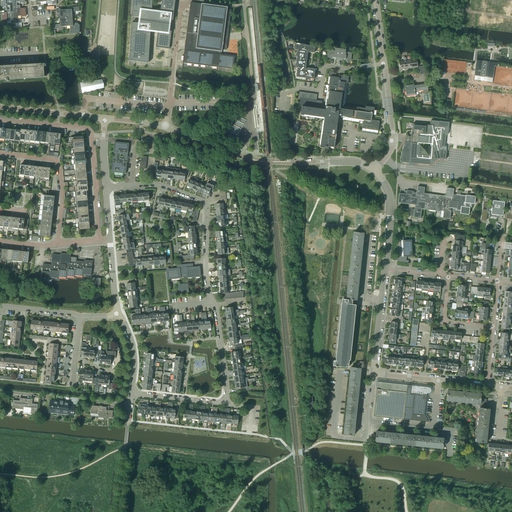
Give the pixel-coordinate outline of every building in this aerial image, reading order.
[(0,0),(1,8),(6,7),(6,6),(9,6),(10,9),(6,10),(6,13),(14,13),(13,9),(12,0),(0,0)] [(12,0),(13,9),(20,9),(20,5),(16,5),(16,2),(20,2),(20,3),(24,3),(25,3),(24,0),(12,0)] [(131,23),(129,61),(148,63),(150,31),(158,32),(156,47),(160,48),(163,48),(168,49),(169,49),(172,26),(169,26),(170,20),(173,20),(175,0),(161,0),(160,12),(152,11),(152,0),(132,0),(132,17),(140,18),(139,23),(131,23)] [(182,63),(183,63),(233,69),(235,56),(223,55),(221,55),(221,52),(222,52),(221,52),(222,50),(222,49),(226,49),(226,50),(231,10),(227,10),(227,7),(190,3),(182,63)] [(66,10),(66,19),(72,18),(72,12),(79,11),(79,7),(69,8),(69,10),(66,10)] [(20,9),(13,9),(14,13),(14,23),(16,23),(21,23),(21,19),(17,19),(17,16),(21,16),(21,17),(26,17),(25,8),(20,9)] [(59,13),(60,19),(66,19),(66,10),(61,10),(61,8),(56,9),(57,13),(59,13)] [(6,13),(1,13),(2,22),(7,21),(7,27),(16,27),(22,26),(21,23),(16,23),(14,23),(14,13),(6,13)] [(66,19),(67,26),(71,26),(71,33),(74,33),(79,33),(79,25),(77,23),(73,24),(72,18),(66,19)] [(63,27),(67,26),(66,19),(60,19),(60,24),(53,25),(53,29),(63,29),(63,27)] [(297,56),(296,60),(306,62),(308,52),(314,53),(313,53),(313,50),(314,51),(315,46),(305,45),(295,43),(294,47),(296,48),(295,50),(294,50),(297,50),(297,53),(298,53),(298,56),(297,56)] [(335,60),(339,60),(340,49),(335,48),(335,51),(329,50),(328,57),(334,58),(334,57),(336,57),(335,60)] [(340,49),(339,60),(342,61),(343,58),(344,59),(350,60),(351,53),(345,53),(346,50),(340,49)] [(398,62),(400,70),(417,67),(416,59),(398,62)] [(310,79),(314,79),(315,69),(307,68),(307,69),(305,69),(306,62),(296,60),(296,64),(296,68),(295,68),(298,68),(297,71),(298,71),(298,73),(297,73),(296,77),(306,78),(310,78),(310,79)] [(474,75),(474,76),(481,77),(481,76),(484,76),(484,77),(493,78),(494,67),(497,67),(497,65),(497,64),(498,63),(476,60),(476,61),(475,71),(474,75)] [(0,79),(44,77),(44,66),(13,67),(13,66),(9,66),(4,66),(4,68),(0,68),(0,79)] [(316,102),(317,95),(311,94),(308,93),(302,93),(299,92),(299,94),(298,96),(298,99),(300,99),(298,108),(298,109),(301,109),(300,115),(324,118),(320,148),(328,149),(328,147),(334,148),(338,122),(338,120),(339,116),(343,117),(343,118),(363,121),(362,129),(378,131),(380,121),(372,120),(374,108),(365,106),(365,109),(344,106),(347,85),(349,77),(338,75),(338,78),(330,77),(329,85),(328,87),(327,95),(327,96),(326,101),(326,106),(322,105),(322,102),(318,101),(318,102),(316,102)] [(101,81),(83,84),(85,91),(103,88),(101,81)] [(413,85),(405,86),(406,96),(416,95),(415,91),(427,89),(427,84),(413,86),(413,85)] [(404,143),(400,160),(400,161),(400,162),(401,162),(402,163),(403,163),(408,163),(415,164),(430,165),(438,159),(445,160),(446,153),(447,149),(447,148),(446,148),(446,147),(446,146),(445,146),(444,146),(445,136),(446,136),(447,136),(447,135),(448,135),(448,134),(448,129),(449,123),(430,121),(430,126),(412,124),(412,130),(412,131),(412,133),(411,137),(410,137),(411,137),(408,136),(408,137),(407,143),(404,143),(404,142),(404,143)] [(114,142),(112,160),(111,173),(126,174),(129,144),(114,142)] [(155,163),(154,172),(156,173),(156,177),(161,178),(162,170),(156,169),(157,163),(155,163)] [(180,172),(179,180),(185,180),(185,178),(187,178),(190,173),(189,173),(185,172),(185,173),(180,172)] [(189,180),(187,186),(192,189),(196,179),(193,178),(192,181),(189,180)] [(196,179),(192,189),(197,191),(200,184),(201,182),(196,179)] [(200,184),(197,191),(203,193),(207,183),(206,183),(205,186),(200,184)] [(207,183),(203,193),(208,195),(211,190),(212,190),(213,186),(207,183)] [(398,203),(399,203),(401,204),(409,205),(415,205),(414,208),(414,209),(412,209),(411,216),(413,217),(413,218),(420,219),(421,209),(424,210),(426,200),(422,199),(423,194),(423,192),(424,188),(417,187),(416,193),(412,192),(406,191),(406,195),(402,194),(399,194),(398,203)] [(446,191),(445,197),(449,197),(448,208),(450,208),(451,208),(456,209),(457,202),(455,202),(456,195),(453,195),(453,189),(446,188),(446,191)] [(423,194),(422,199),(426,200),(424,210),(436,211),(438,196),(431,195),(430,195),(423,194)] [(456,195),(455,202),(457,202),(456,209),(456,210),(460,211),(460,214),(469,215),(470,204),(474,205),(475,197),(466,196),(465,197),(456,195)] [(438,196),(436,211),(441,212),(443,212),(442,218),(449,219),(450,216),(450,213),(451,208),(450,208),(448,208),(449,197),(445,197),(443,197),(438,196)] [(221,204),(215,204),(216,210),(223,209),(223,204),(227,203),(226,200),(220,201),(221,204)] [(483,209),(481,219),(486,220),(487,212),(489,212),(489,216),(498,218),(499,216),(503,216),(504,204),(505,203),(493,201),(492,206),(490,206),(488,206),(488,204),(483,203),(483,207),(487,207),(487,210),(483,209)] [(19,218),(18,229),(23,229),(27,230),(28,225),(24,224),(24,219),(19,218)] [(222,231),(215,232),(216,238),(226,237),(226,234),(225,234),(225,230),(222,230),(222,231)] [(353,233),(352,249),(362,250),(362,244),(363,244),(363,241),(363,240),(363,234),(362,233),(362,234),(360,233),(353,233)] [(397,261),(408,263),(408,261),(406,261),(406,257),(412,257),(412,240),(403,241),(403,236),(401,235),(397,261)] [(452,246),(452,252),(459,253),(462,253),(462,247),(463,248),(464,246),(464,241),(454,240),(454,246),(452,246)] [(481,247),(481,249),(484,249),(483,255),(491,256),(491,250),(488,250),(488,247),(489,244),(488,244),(488,243),(482,242),(482,243),(481,243),(481,247)] [(182,254),(178,254),(179,260),(194,258),(194,255),(197,255),(197,249),(189,250),(189,253),(187,253),(187,255),(182,256),(182,254)] [(352,249),(350,266),(360,267),(360,261),(361,260),(361,257),(362,250),(352,249)] [(43,264),(41,279),(50,280),(50,278),(58,279),(58,277),(66,278),(67,276),(75,277),(75,276),(83,277),(83,275),(91,276),(93,261),(84,260),(84,262),(76,261),(77,257),(71,257),(71,254),(61,253),(61,255),(52,254),(51,265),(43,264)] [(134,261),(128,262),(129,266),(134,266),(134,264),(136,264),(137,266),(143,266),(142,255),(139,255),(139,258),(133,259),(134,261)] [(190,264),(182,265),(183,273),(183,277),(199,276),(199,267),(191,268),(190,264)] [(179,269),(167,270),(167,279),(179,278),(183,277),(183,273),(182,265),(178,265),(179,269)] [(350,266),(348,283),(358,284),(359,278),(359,277),(360,274),(359,274),(360,267),(350,266)] [(91,277),(90,285),(100,286),(101,278),(91,277)] [(394,284),(394,286),(404,287),(404,285),(402,284),(402,281),(405,281),(405,279),(396,278),(396,280),(395,280),(394,280),(394,283),(394,284)] [(181,284),(178,287),(178,292),(179,293),(189,293),(188,286),(188,283),(184,284),(181,284)] [(348,283),(346,300),(355,301),(356,301),(356,300),(357,294),(358,291),(357,291),(357,290),(358,284),(348,283)] [(474,287),(473,294),(477,295),(476,296),(477,296),(477,297),(482,297),(483,296),(483,288),(481,288),(481,287),(478,287),(478,288),(474,287)] [(456,294),(456,297),(456,301),(463,302),(467,302),(467,298),(465,298),(465,295),(466,295),(466,293),(457,292),(457,294),(456,294)] [(334,361),(333,366),(334,366),(335,366),(335,367),(337,367),(337,366),(338,366),(338,367),(347,367),(348,364),(349,365),(349,361),(355,305),(354,305),(355,301),(346,300),(342,299),(336,361),(334,361)] [(461,318),(462,309),(462,305),(463,305),(463,302),(456,301),(454,317),(455,317),(455,318),(458,319),(458,318),(461,318)] [(479,308),(479,311),(478,311),(478,314),(487,315),(487,312),(488,312),(488,309),(487,309),(488,305),(481,304),(481,308),(479,308)] [(135,314),(129,314),(130,320),(132,319),(132,324),(136,324),(136,325),(139,325),(137,309),(135,310),(135,314)] [(462,309),(461,318),(463,318),(463,319),(466,319),(470,319),(471,312),(467,312),(467,311),(464,310),(464,309),(462,309)] [(392,316),(392,319),(402,320),(403,317),(401,317),(402,311),(392,310),(391,310),(390,313),(391,313),(391,316),(392,316)] [(427,322),(427,320),(431,320),(431,317),(432,317),(433,314),(432,314),(424,313),(424,316),(421,317),(421,322),(427,322)] [(390,328),(397,329),(400,329),(401,323),(402,323),(402,320),(392,319),(391,322),(390,325),(389,324),(389,328),(390,328)] [(389,340),(389,344),(395,344),(395,341),(396,341),(396,338),(402,338),(402,335),(396,334),(389,334),(389,336),(388,336),(388,340),(389,340)] [(237,338),(228,339),(228,342),(230,342),(230,345),(233,344),(234,347),(240,346),(242,346),(241,343),(238,343),(238,340),(242,339),(242,338),(242,337),(240,337),(237,338)] [(476,343),(476,349),(483,350),(483,347),(484,348),(484,344),(483,344),(484,339),(480,339),(480,344),(477,343),(476,343)] [(82,343),(80,354),(80,356),(83,356),(83,357),(89,357),(90,348),(87,347),(87,346),(86,345),(85,345),(85,343),(82,343)] [(90,348),(89,357),(94,358),(95,350),(98,351),(98,350),(98,345),(95,344),(95,346),(94,346),(93,347),(93,348),(90,348)] [(232,355),(230,356),(230,359),(240,357),(239,351),(240,351),(240,348),(234,349),(234,352),(231,352),(232,355)] [(99,364),(105,364),(106,355),(104,355),(104,352),(100,352),(101,350),(99,350),(98,350),(98,351),(97,356),(100,356),(99,364)] [(145,357),(144,359),(154,360),(157,361),(157,362),(160,362),(160,360),(157,359),(157,358),(154,358),(155,354),(146,353),(146,357),(145,357)] [(350,367),(349,384),(359,385),(360,373),(360,368),(350,367)] [(79,371),(79,376),(78,382),(82,383),(82,381),(87,382),(87,379),(88,370),(83,369),(82,372),(79,371)] [(88,370),(87,379),(87,382),(92,382),(92,384),(95,384),(95,382),(96,378),(93,378),(93,370),(88,370)] [(45,381),(45,384),(51,384),(51,382),(54,382),(55,376),(46,375),(45,381)] [(95,382),(95,384),(95,388),(98,388),(98,387),(101,387),(101,384),(104,385),(105,375),(99,375),(98,382),(95,382)] [(105,375),(104,385),(106,385),(106,388),(108,388),(108,389),(111,389),(112,383),(109,383),(110,376),(105,375)] [(376,389),(373,416),(428,422),(427,420),(427,418),(425,417),(424,416),(427,393),(428,393),(429,393),(430,393),(430,392),(431,392),(431,391),(431,390),(431,389),(430,388),(429,387),(428,387),(409,385),(377,382),(376,389)] [(349,384),(347,401),(357,402),(359,385),(349,384)] [(446,401),(463,403),(464,393),(447,391),(446,401)] [(464,393),(463,403),(480,404),(480,402),(481,399),(481,394),(464,393)] [(13,401),(12,409),(23,410),(23,412),(24,413),(37,415),(38,405),(32,404),(33,400),(20,398),(20,401),(13,401)] [(49,412),(52,412),(57,413),(58,413),(60,413),(69,414),(74,415),(74,414),(75,407),(68,407),(69,403),(68,403),(63,402),(63,401),(63,402),(61,402),(61,401),(60,401),(60,402),(53,401),(51,401),(50,401),(50,406),(49,407),(49,412)] [(346,408),(345,418),(355,419),(357,402),(347,401),(346,408)] [(170,402),(168,418),(171,418),(171,417),(175,417),(174,418),(178,419),(178,411),(175,410),(175,409),(172,409),(173,403),(170,402)] [(113,411),(106,410),(106,407),(91,405),(90,413),(98,414),(98,418),(106,419),(106,418),(112,418),(113,411)] [(479,408),(477,425),(488,426),(489,409),(486,409),(480,408),(479,408)] [(355,419),(345,418),(343,435),(354,436),(355,419)] [(486,443),(486,439),(488,426),(477,425),(475,442),(486,443)] [(375,442),(392,444),(393,434),(386,433),(386,432),(383,432),(383,433),(376,432),(375,442)] [(393,434),(392,444),(409,445),(410,435),(403,435),(403,434),(400,433),(400,434),(393,434)] [(410,435),(409,445),(426,447),(427,437),(420,436),(420,435),(417,435),(417,436),(410,435)] [(427,437),(426,447),(442,449),(443,439),(436,438),(436,437),(434,437),(434,438),(427,437)]
